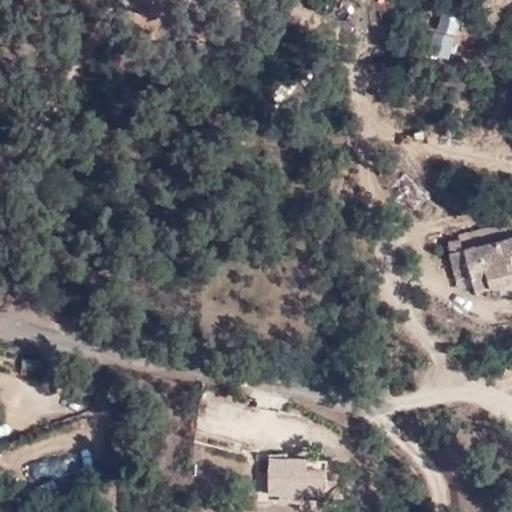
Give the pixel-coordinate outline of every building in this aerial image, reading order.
[(421,85),(405,85),(406,104),(422,103),(421,85)] [(405,174),(393,188),(418,210),(430,196),(405,174)] [(459,235),(460,239),(462,250),(509,238),(505,223),(459,235)] [(462,250),(460,239),(447,241),(450,252),(448,253),(455,280),(469,276),(474,292),(489,288),(511,282),(511,267),(510,259),(511,257),(511,236),(509,238),(462,250)] [(220,441),(292,440),(292,406),(219,407),(220,441)] [(264,494),(264,454),(252,454),(252,494),(264,494)] [(326,460),(271,460),(272,495),(326,496),(326,460)]
